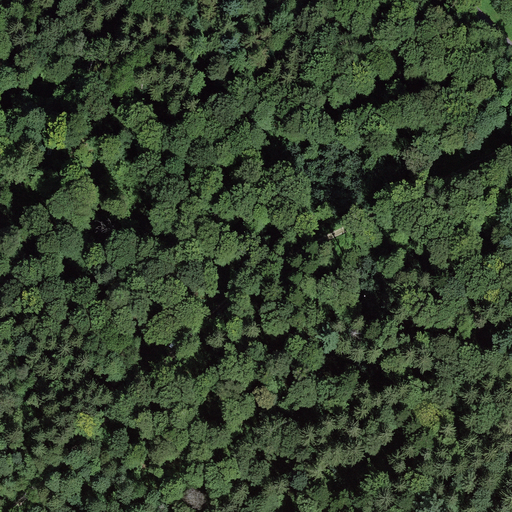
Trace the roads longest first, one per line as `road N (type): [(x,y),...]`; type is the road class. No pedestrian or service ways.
road 1 (track): [(511,147),(290,255),(232,294),(9,511)]
road 2 (track): [(511,425),(437,444),(353,511)]
